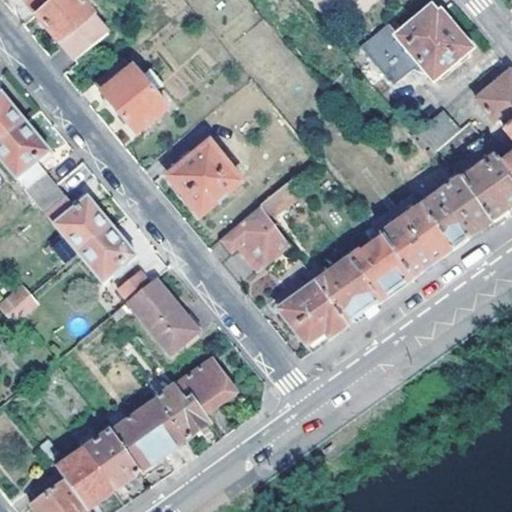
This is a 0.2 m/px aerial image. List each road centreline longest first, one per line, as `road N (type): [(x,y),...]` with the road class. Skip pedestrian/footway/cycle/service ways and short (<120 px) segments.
road 1 (residential): [(309,403),(0,28)]
road 2 (tertiary): [(309,403),(511,262)]
road 3 (tertiary): [(165,511),(309,403)]
